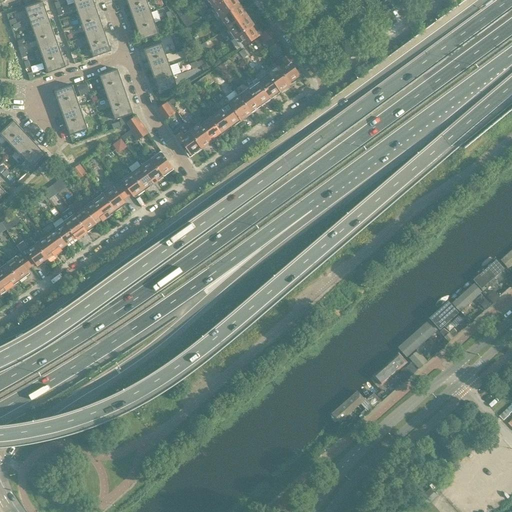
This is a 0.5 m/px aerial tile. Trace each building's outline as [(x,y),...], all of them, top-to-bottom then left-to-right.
[(93,0),(83,0),(75,3),(78,14),(96,8),(93,0)] [(236,0),(225,0),(214,8),(221,18),(240,5),(236,0)] [(25,8),(29,19),(47,13),(43,2),(25,8)] [(147,2),(129,8),(133,18),(151,12),(147,2)] [(240,5),(221,18),(227,27),(246,14),(240,5)] [(96,8),(78,14),(82,25),(100,19),(96,8)] [(151,12),(133,18),(137,29),(155,23),(151,12)] [(47,13),(29,19),(33,30),(51,24),(47,13)] [(187,25),(193,21),(187,13),(181,17),(187,25)] [(246,14),(227,27),(234,37),(253,24),(246,14)] [(100,19),(82,25),(86,35),(103,29),(100,19)] [(159,34),(155,23),(137,29),(141,40),(159,34)] [(51,24),(33,30),(37,41),(54,34),(51,24)] [(253,24),(234,37),(242,48),(260,35),(263,33),(260,29),(258,31),(253,24)] [(263,40),(274,33),(270,28),(263,33),(260,35),(263,40)] [(103,29),(86,35),(90,46),(107,40),(103,29)] [(274,33),(263,40),(267,46),(277,38),(274,33)] [(54,34),(37,41),(40,51),(58,45),(54,34)] [(107,40),(90,46),(93,57),(111,51),(107,40)] [(29,55),(26,44),(18,47),(21,58),(29,55)] [(144,50),(148,61),(166,55),(162,44),(144,50)] [(58,45),(40,51),(44,62),(62,56),(58,45)] [(244,49),(240,52),(244,58),(248,55),(244,49)] [(166,55),(148,61),(152,71),(169,65),(166,55)] [(284,62),(278,66),(291,84),(303,76),(298,69),(296,70),(291,63),(293,62),(288,55),(282,59),(284,62)] [(62,56),(44,62),(48,73),(66,67),(62,56)] [(226,61),(219,66),(223,71),(226,68),(225,67),(228,64),(226,61)] [(169,65),(152,71),(155,82),(173,76),(169,65)] [(291,84),(278,66),(268,73),(281,91),(291,84)] [(100,76),(104,87),(122,81),(118,70),(100,76)] [(281,91),(268,73),(259,80),(272,98),(281,91)] [(173,76),(155,82),(159,93),(177,87),(173,76)] [(272,98),(259,80),(249,87),(262,105),(272,98)] [(122,81),(104,87),(108,98),(125,92),(122,81)] [(86,83),(77,86),(81,95),(89,92),(86,83)] [(54,92),(58,103),(76,97),(72,85),(54,92)] [(262,105),(249,87),(239,94),(252,112),(262,105)] [(125,92),(108,98),(111,109),(129,102),(125,92)] [(252,112),(239,94),(230,101),(243,119),(252,112)] [(76,97),(58,103),(62,114),(80,108),(76,97)] [(243,119),(230,101),(223,105),(221,102),(217,105),(233,126),(243,119)] [(129,102),(111,109),(115,120),(133,113),(129,102)] [(167,102),(157,110),(160,115),(171,108),(167,102)] [(208,112),(210,115),(223,133),(233,126),(217,105),(208,112)] [(80,108),(62,114),(66,125),(84,118),(80,108)] [(171,108),(160,115),(164,121),(175,113),(171,108)] [(223,133),(210,115),(204,120),(196,110),(193,112),(197,117),(201,122),(214,140),(223,133)] [(130,127),(140,121),(137,116),(127,123),(130,127)] [(214,140),(201,122),(197,117),(193,120),(197,125),(191,129),(204,147),(214,140)] [(84,118),(66,125),(70,136),(88,129),(84,118)] [(14,121),(0,134),(8,142),(22,129),(14,121)] [(130,130),(133,134),(134,135),(144,127),(141,123),(130,130)] [(204,147),(191,129),(189,130),(186,126),(181,130),(182,132),(175,137),(189,158),(204,147)] [(144,127),(134,135),(137,140),(148,133),(144,127)] [(22,129),(8,142),(16,150),(30,137),(22,129)] [(121,137),(124,140),(133,134),(130,130),(121,137)] [(30,137),(16,150),(24,159),(38,146),(30,137)] [(121,139),(113,145),(116,149),(124,143),(121,139)] [(46,154),(38,146),(24,159),(32,167),(46,154)] [(97,154),(101,159),(107,154),(104,149),(97,154)] [(173,169),(160,151),(151,159),(164,177),(173,169)] [(164,177),(151,159),(141,166),(154,184),(164,177)] [(86,173),(80,164),(72,170),(78,179),(86,173)] [(154,184),(141,166),(131,173),(144,191),(154,184)] [(144,191),(131,173),(121,180),(117,183),(127,197),(132,194),(134,198),(144,191)] [(68,186),(62,179),(62,178),(52,185),(58,193),(68,186)] [(123,200),(127,197),(117,183),(112,186),(102,193),(116,211),(126,204),(123,200)] [(48,200),(58,193),(52,185),(42,191),(48,200)] [(116,211),(102,193),(93,200),(106,218),(116,211)] [(106,218),(93,200),(83,207),(96,225),(106,218)] [(31,202),(24,207),(28,213),(35,207),(31,202)] [(96,225),(83,207),(73,214),(87,232),(96,225)] [(7,231),(20,222),(14,214),(5,220),(1,223),(6,229),(7,231)] [(87,232),(73,214),(64,221),(77,239),(87,232)] [(77,239),(64,221),(54,228),(67,246),(77,239)] [(67,246),(54,228),(44,235),(58,253),(67,246)] [(58,253),(44,235),(35,242),(48,260),(58,253)] [(48,260),(35,242),(21,252),(23,256),(31,266),(35,263),(38,267),(48,260)] [(23,256),(21,252),(20,252),(6,262),(20,281),(29,274),(26,270),(31,266),(23,256)] [(511,253),(503,261),(511,269),(511,268),(511,253)] [(476,281),(484,291),(507,271),(499,261),(476,281)] [(20,281),(6,262),(0,266),(0,273),(10,288),(20,281)] [(10,288),(0,273),(0,294),(0,295),(10,288)] [(452,301),(461,310),(482,292),(473,282),(452,301)] [(491,305),(481,294),(477,297),(477,298),(476,299),(485,310),(491,305)] [(442,330),(460,313),(451,303),(433,320),(442,330)] [(463,329),(470,323),(465,318),(466,317),(462,313),(459,316),(463,320),(458,324),(463,329)] [(408,358),(438,330),(428,319),(398,347),(408,358)] [(448,333),(444,330),(440,332),(444,337),(439,341),(444,346),(453,338),(449,332),(448,333)] [(409,357),(419,369),(427,361),(417,350),(409,357)] [(376,394),(409,364),(402,357),(369,386),(376,394)] [(340,424),(367,401),(360,392),(333,415),(340,424)] [(366,399),(374,408),(382,401),(374,393),(366,399)] [(438,496),(436,493),(430,488),(418,500),(426,507),(438,496)]
